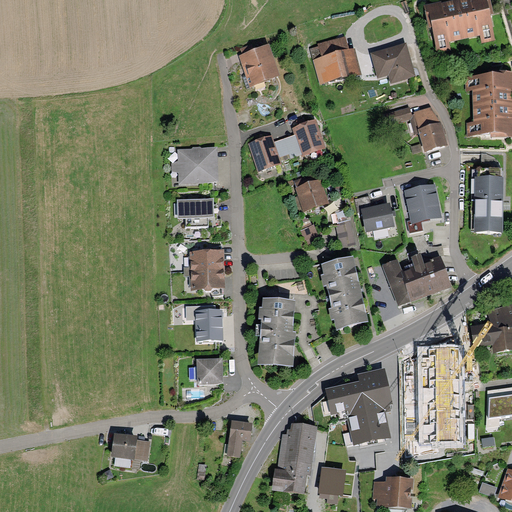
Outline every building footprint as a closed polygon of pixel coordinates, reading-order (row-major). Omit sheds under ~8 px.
[(432,28),(438,53),(452,50),(450,42),(481,36),(482,43),(496,41),(490,15),(490,14),(493,13),(490,0),(458,0),(442,3),(441,1),(424,5),(429,28),(432,27),(432,28)] [(310,50),(319,87),(361,77),(354,50),(349,51),(346,41),(310,50)] [(406,45),(371,55),(377,79),(389,75),(391,84),(415,78),(406,45)] [(239,58),(250,88),(280,78),(269,47),(239,58)] [(491,137),(491,140),(494,140),(511,139),(511,72),(493,73),(490,73),(490,77),(465,78),(466,94),(472,94),(473,124),(467,124),(467,138),(491,137)] [(410,109),(385,116),(388,126),(413,120),(410,109)] [(431,109),(414,113),(426,155),(447,149),(441,125),(431,109)] [(316,121),(292,130),(295,136),(301,155),(302,159),(326,150),(316,121)] [(295,136),(274,143),(280,162),(301,155),(295,136)] [(274,143),(272,137),(248,145),(257,173),(282,165),(280,162),(274,143)] [(178,151),(179,163),(172,165),(172,172),(179,174),(179,185),(219,184),(217,149),(178,151)] [(502,177),(502,169),(478,169),(478,177),(474,177),(474,234),(503,234),(503,177),(502,177)] [(304,212),(329,204),(321,180),(296,188),(304,212)] [(436,185),(404,192),(410,222),(407,223),(409,235),(424,232),(422,224),(443,219),(436,185)] [(365,235),(395,229),(391,205),(372,209),(369,197),(355,200),(358,215),(361,214),(365,235)] [(213,202),(178,203),(178,222),(186,222),(186,228),(208,228),(208,220),(213,220),(213,202)] [(336,227),(342,252),(360,248),(354,223),(336,227)] [(302,231),(305,242),(319,238),(316,227),(302,231)] [(224,252),(190,253),(191,293),(226,291),(224,252)] [(415,268),(403,272),(411,301),(451,287),(441,256),(431,260),(432,262),(424,264),(420,254),(411,257),(415,268)] [(321,264),(337,329),(368,322),(353,257),(321,264)] [(399,307),(411,301),(403,272),(397,259),(382,266),(392,289),(399,307)] [(263,302),(259,369),(292,371),(296,304),(263,302)] [(222,311),(197,312),(197,340),(223,339),(222,311)] [(491,329),(472,332),(474,350),(493,347),(494,355),(511,352),(511,311),(489,315),(491,329)] [(421,349),(422,442),(460,442),(459,348),(421,349)] [(222,362),(197,362),(197,386),(222,386),(222,362)] [(361,384),(326,392),(332,418),(347,415),(354,449),(390,441),(384,414),(390,413),(389,407),(391,407),(384,372),(359,377),(361,384)] [(511,397),(489,401),(489,420),(511,417),(511,397)] [(231,424),(227,459),(240,460),(242,442),(251,443),(253,426),(231,424)] [(278,471),(275,471),(273,492),(304,496),(307,477),(311,477),(317,430),(292,426),(291,433),(288,432),(288,437),(283,436),(278,471)] [(138,439),(115,436),(111,459),(135,462),(135,460),(148,462),(151,443),(138,441),(138,439)] [(494,439),(482,440),(484,448),(495,446),(494,439)] [(346,473),(322,469),(318,495),(343,498),(346,473)] [(511,471),(508,470),(498,499),(511,504),(511,471)] [(347,475),(346,495),(354,496),(355,476),(347,475)] [(412,482),(389,481),(388,484),(374,483),(373,500),(378,500),(378,507),(385,507),(385,509),(410,510),(412,482)] [(496,489),(483,484),(480,493),(493,497),(496,489)]
